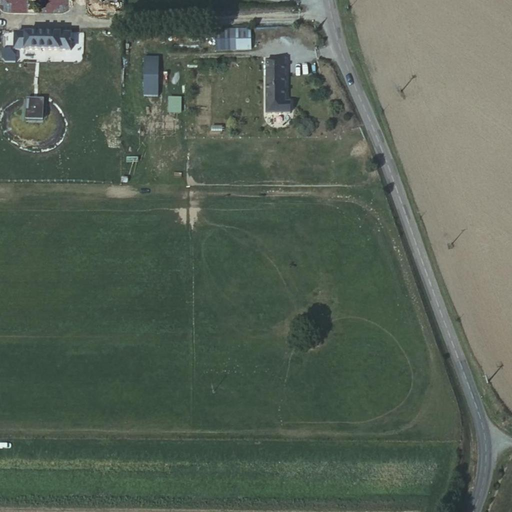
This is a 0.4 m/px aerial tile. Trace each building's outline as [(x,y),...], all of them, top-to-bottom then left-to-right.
[(252,52),(252,29),(216,30),(217,52),(252,52)] [(11,30),(11,46),(68,48),(68,33),(11,30)] [(276,57),(258,56),(260,110),(282,110),(282,98),(277,98),(276,57)] [(144,97),(160,97),(160,57),(144,57),(144,97)] [(42,119),(43,103),(27,102),(26,119),(42,119)]
